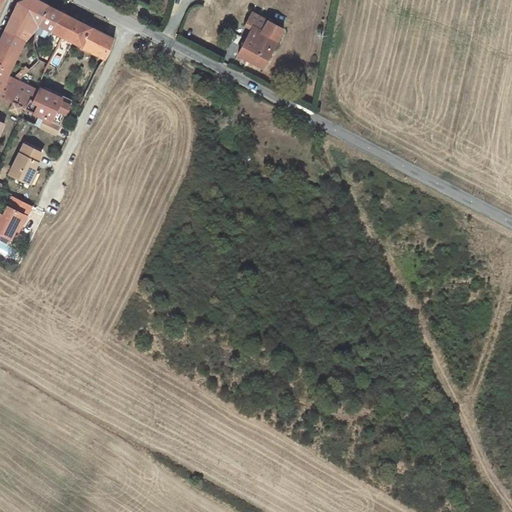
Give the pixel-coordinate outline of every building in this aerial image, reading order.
[(39,25),(40,26),(49,6),(35,0),(22,0),(19,1),(0,40),(0,78),(6,81),(8,75),(25,40),(32,33),(39,25)] [(162,0),(160,13),(166,17),(170,0),(162,0)] [(40,26),(52,31),(62,13),(49,6),(40,26)] [(263,67),(283,29),(268,21),(260,17),(255,15),(252,13),(245,25),(252,29),(239,54),(263,67)] [(62,36),(93,52),(103,33),(68,16),(67,16),(56,34),(62,36)] [(32,33),(37,34),(40,26),(39,25),(32,33)] [(114,39),(103,33),(93,52),(104,58),(114,39)] [(13,78),(18,80),(39,60),(36,52),(28,57),(31,61),(13,78)] [(39,91),(18,80),(13,78),(8,75),(6,81),(0,78),(0,97),(12,103),(9,108),(18,112),(20,107),(24,109),(30,98),(34,100),(36,95),(39,91)] [(41,88),(39,91),(36,95),(57,104),(61,98),(41,88)] [(25,109),(26,109),(37,114),(46,119),(60,125),(72,100),(62,95),(61,98),(57,104),(36,95),(34,100),(30,98),(24,109),(25,109)] [(56,134),(60,125),(46,119),(42,128),(56,134)] [(25,146),(11,174),(28,184),(34,171),(42,155),(46,146),(35,140),(37,138),(31,135),(25,146)] [(38,172),(34,171),(28,184),(31,185),(38,172)] [(14,230),(18,223),(22,226),(26,216),(31,206),(12,197),(7,207),(3,215),(1,214),(0,215),(0,233),(11,238),(14,230)] [(0,251),(8,256),(12,247),(0,241),(0,251)]
